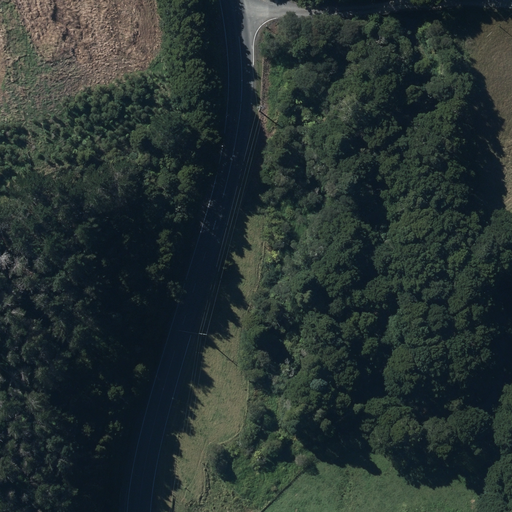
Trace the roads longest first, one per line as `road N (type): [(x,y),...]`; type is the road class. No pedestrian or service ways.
road 1 (tertiary): [(236,15),(242,78),(233,158),(157,406),(138,511)]
road 2 (residential): [(511,2),(236,15)]
